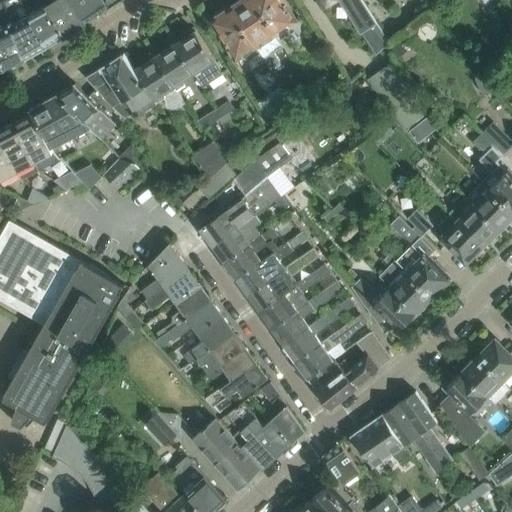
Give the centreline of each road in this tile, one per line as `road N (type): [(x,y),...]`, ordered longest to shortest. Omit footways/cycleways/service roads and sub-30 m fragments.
road 1 (residential): [(330,427),(181,226),(118,221)]
road 2 (residential): [(330,427),(511,258)]
road 3 (residential): [(190,0),(83,76),(0,112)]
road 4 (residential): [(240,511),(330,427)]
